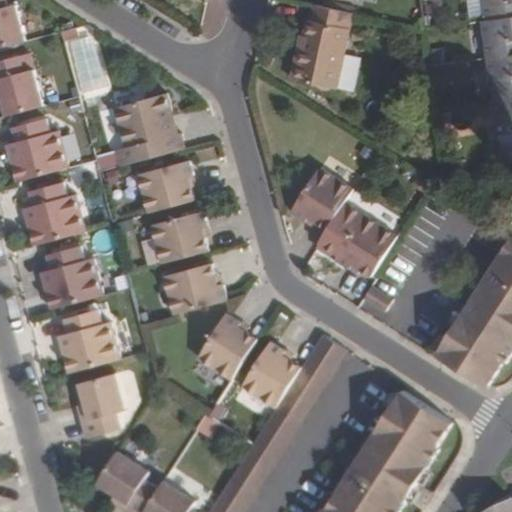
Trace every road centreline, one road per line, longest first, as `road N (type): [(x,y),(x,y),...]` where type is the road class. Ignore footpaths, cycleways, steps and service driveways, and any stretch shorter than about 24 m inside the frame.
road 1 (residential): [(231,85),(279,279),(503,428)]
road 2 (residential): [(0,322),(51,511)]
road 3 (residential): [(231,85),(93,0)]
